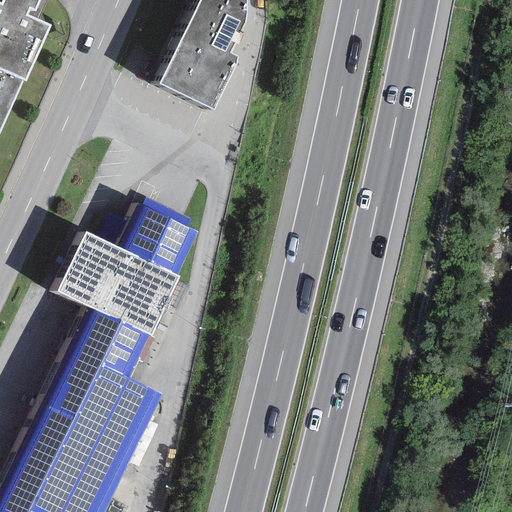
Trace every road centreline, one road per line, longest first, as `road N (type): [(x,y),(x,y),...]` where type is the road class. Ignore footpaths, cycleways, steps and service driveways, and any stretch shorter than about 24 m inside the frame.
road 1 (motorway): [(360,0),(242,511)]
road 2 (motorway): [(303,511),(420,0)]
road 3 (primary): [(0,255),(114,0)]
